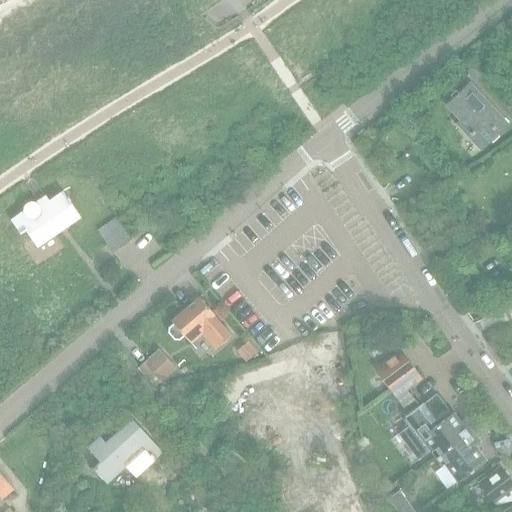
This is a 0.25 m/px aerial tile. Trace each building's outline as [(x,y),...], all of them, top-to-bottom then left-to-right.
[(466,69),(475,79),(481,74),(472,63),(466,69)] [(484,144),(506,124),(468,83),(445,104),(459,119),(455,123),(467,136),(472,132),(484,144)] [(64,225),(79,215),(62,191),(34,210),(31,205),(10,219),(19,232),(25,228),(32,238),(54,224),(52,222),(59,217),(64,225)] [(112,251),(129,238),(113,216),(96,229),(112,251)] [(168,326),(168,332),(173,338),(178,339),(183,334),(185,337),(196,328),(214,348),(228,335),(211,315),(213,313),(197,296),(170,319),(172,322),(168,326)] [(248,341),(236,351),(244,360),(245,361),(248,359),(257,351),(248,341)] [(157,349),(137,367),(153,385),(158,381),(160,383),(164,382),(160,378),(173,367),(157,349)] [(399,349),(375,368),(395,394),(419,376),(399,349)] [(294,368),(238,385),(249,421),(282,411),(299,420),(308,445),(348,430),(331,386),(294,368)] [(414,430),(406,436),(422,456),(430,451),(434,457),(471,429),(462,418),(458,421),(451,411),(437,422),(425,406),(407,420),(414,430)] [(98,436),(86,446),(98,460),(91,467),(105,482),(124,465),(133,475),(161,451),(138,426),(134,430),(126,422),(104,442),(98,436)] [(471,429),(434,457),(440,465),(444,461),(457,479),(484,460),(473,445),(479,440),(471,429)] [(315,465),(299,499),(324,511),(375,511),(367,491),(315,465)] [(511,482),(500,466),(479,482),(493,501),(497,498),(499,501),(511,498),(511,482)] [(0,475),(0,496),(11,488),(0,475)]
